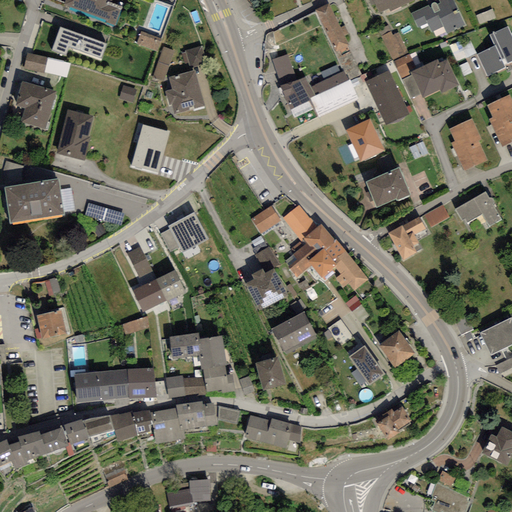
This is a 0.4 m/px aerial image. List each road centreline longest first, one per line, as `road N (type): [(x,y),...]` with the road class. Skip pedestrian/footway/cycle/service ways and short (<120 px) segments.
road 1 (residential): [(455,363),(368,412),(332,421),(203,401),(84,416),(0,439)]
road 2 (residential): [(0,280),(68,266),(120,238),(260,124)]
road 3 (tertiary): [(75,511),(197,465),(275,470)]
road 4 (residential): [(361,247),(511,167)]
road 5 (secondary): [(361,247),(296,186),(260,124)]
road 6 (secondary): [(455,363),(425,311),(361,247)]
road 7 (residential): [(0,122),(38,0)]
